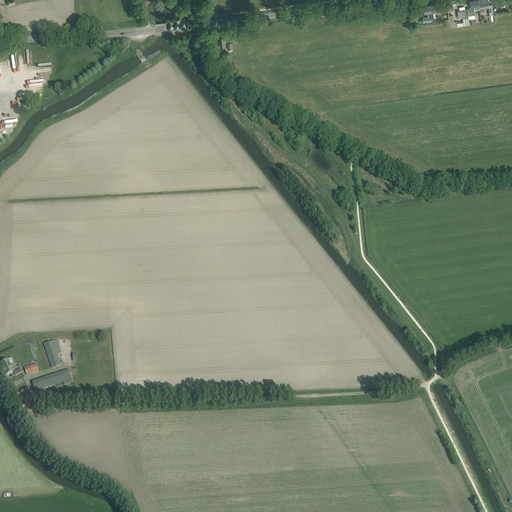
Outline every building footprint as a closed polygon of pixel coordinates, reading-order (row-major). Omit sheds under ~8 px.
[(479,9),(479,6),(478,0),(469,0),(471,8),(464,9),(465,18),(469,17),(469,15),(475,14),(474,11),(475,11),(475,10),(479,10),(479,9)] [(478,0),(479,6),(479,9),(489,8),(490,15),(493,15),(492,6),(489,6),(487,0),(478,0)] [(431,21),(430,8),(430,4),(424,5),(425,13),(427,12),(428,17),(423,17),(424,22),(431,21)] [(436,17),(435,12),(436,11),(436,12),(440,12),(440,8),(436,8),(435,4),(430,4),(430,8),(431,21),(437,21),(437,16),(436,17)] [(449,21),(446,21),(446,22),(446,28),(455,27),(454,22),(453,15),(449,16),(449,21)] [(61,366),(54,341),(44,344),(52,369),(61,366)] [(14,371),(9,362),(8,360),(0,363),(6,375),(14,371)] [(39,372),(37,365),(25,368),(27,375),(39,372)] [(69,370),(53,375),(32,381),(35,392),(63,383),(64,385),(72,382),(69,370)] [(29,404),(25,395),(30,393),(27,387),(14,393),(17,399),(20,398),(21,400),(20,401),(23,407),(29,404)]
